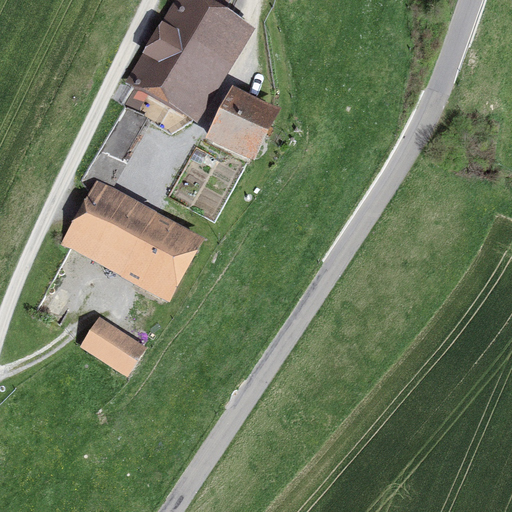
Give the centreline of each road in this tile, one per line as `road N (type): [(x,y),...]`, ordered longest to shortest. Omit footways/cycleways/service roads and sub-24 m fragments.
road 1 (unclassified): [(471,0),(436,96),(392,176),(170,511)]
road 2 (track): [(0,337),(156,0)]
road 3 (track): [(0,374),(59,345),(105,293)]
